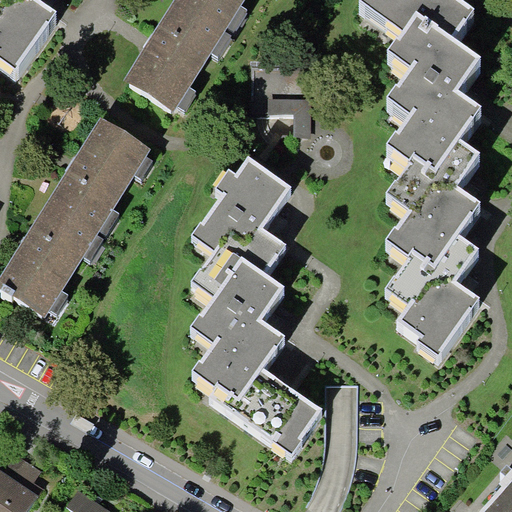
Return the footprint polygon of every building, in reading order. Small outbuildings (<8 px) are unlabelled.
[(0,0),(0,73),(12,83),(52,28),(29,11),(36,0),(0,0)] [(123,83),(172,115),(225,32),(176,0),(123,83)] [(176,0),(225,32),(245,0),(176,0)] [(421,353),(438,366),(479,311),(454,292),(477,261),(457,246),(480,214),(455,196),(478,165),(455,147),(478,117),(453,98),(476,68),(449,48),(469,22),(440,0),(366,0),(364,4),(407,36),(394,54),(416,70),(394,99),(416,115),(392,147),(418,166),(394,198),(416,214),(393,245),(418,263),(394,296),(416,312),(402,331),(425,348),(421,353)] [(266,137),(315,138),(315,104),(266,104),(266,137)] [(50,207),(98,236),(148,155),(100,126),(50,207)] [(291,443),(316,409),(259,369),(281,337),(256,320),(279,287),(261,274),(282,244),(258,228),(286,188),(247,161),(196,233),(217,248),(195,279),(214,293),(194,321),(217,337),(194,369),(226,391),(218,403),(269,438),(274,431),(291,443)] [(0,286),(0,291),(46,320),(98,236),(50,207),(0,286)] [(4,464),(36,483),(44,469),(12,450),(4,464)] [(0,511),(21,511),(35,493),(0,469),(0,511)] [(511,511),(511,490),(510,493),(492,511),(511,511)] [(111,511),(78,491),(69,505),(78,511),(111,511)]
